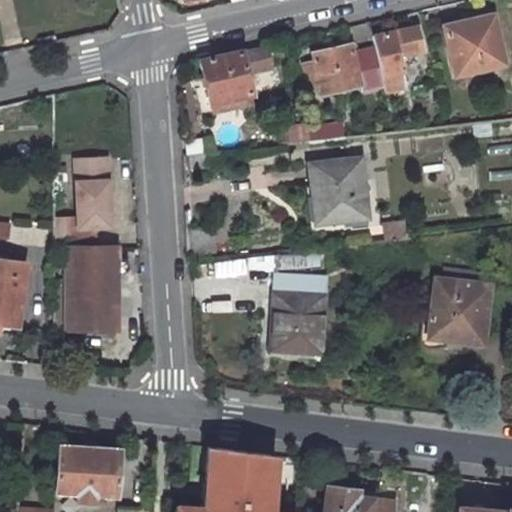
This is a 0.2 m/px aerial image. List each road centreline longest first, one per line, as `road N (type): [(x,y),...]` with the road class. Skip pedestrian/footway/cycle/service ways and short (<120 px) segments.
road 1 (residential): [(173,412),(147,47)]
road 2 (tertiary): [(511,456),(173,412)]
road 3 (unclassified): [(347,0),(147,47)]
road 4 (tertiary): [(173,412),(0,390)]
road 5 (unclassified): [(147,47),(0,80)]
